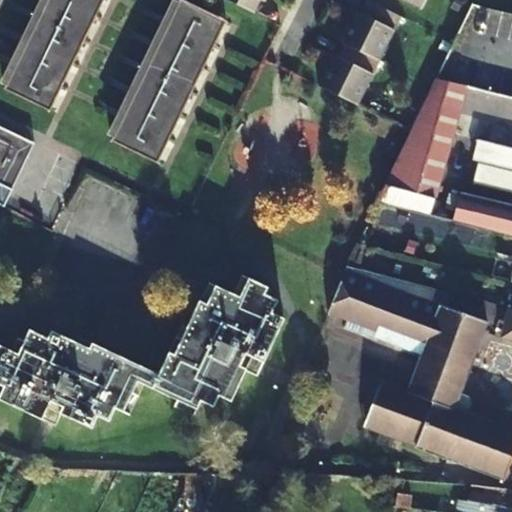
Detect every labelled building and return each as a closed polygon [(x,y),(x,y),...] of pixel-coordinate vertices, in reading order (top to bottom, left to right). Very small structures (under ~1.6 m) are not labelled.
[(100,0),(41,0),(1,85),(48,108),(100,0)] [(224,20),(183,0),(173,0),(107,136),(155,160),(224,20)] [(232,0),(251,9),(255,0),(232,0)] [(314,83),(347,99),(355,83),(362,86),(376,58),(370,55),(377,39),(384,43),(398,14),(369,0),(361,0),(356,10),(350,22),(346,21),(337,39),(341,41),(334,54),(328,66),(324,64),(314,83)] [(356,10),(352,8),(346,21),(350,22),(356,10)] [(377,39),(370,55),(376,58),(384,43),(377,39)] [(330,52),(324,64),(328,66),(334,54),(330,52)] [(434,73),(374,197),(427,210),(464,81),(434,73)] [(355,83),(347,99),(354,103),(362,86),(355,83)] [(0,183),(9,188),(33,139),(3,124),(0,129),(0,183)] [(511,167),(481,159),(476,179),(511,188),(511,167)] [(511,200),(460,187),(452,217),(511,231),(511,200)] [(342,263),(324,309),(343,316),(341,324),(419,353),(407,388),(380,378),(361,424),(503,477),(502,480),(511,481),(511,461),(509,460),(511,452),(511,425),(466,409),(470,399),(466,393),(459,390),(484,319),(439,302),(445,289),(342,263)] [(0,387),(0,398),(45,421),(52,408),(88,426),(94,413),(106,419),(111,409),(127,415),(142,385),(174,401),(170,407),(186,415),(191,417),(198,404),(210,411),(215,400),(227,405),(247,363),(256,366),(279,315),(272,312),(277,300),(268,295),(271,288),(243,275),(236,293),(214,283),(205,301),(200,299),(182,337),(176,334),(156,373),(88,342),(86,346),(50,330),(45,338),(27,329),(22,338),(15,335),(9,346),(0,342),(0,383),(2,384),(0,387)] [(511,307),(508,306),(499,336),(511,339),(511,307)] [(196,470),(187,470),(186,472),(176,495),(194,495),(196,470)] [(469,489),(466,498),(484,504),(485,503),(508,508),(510,504),(511,504),(511,488),(503,487),(500,496),(469,489)] [(484,504),(466,498),(464,507),(481,511),(511,511),(511,504),(510,504),(508,508),(485,503),(484,504)]
